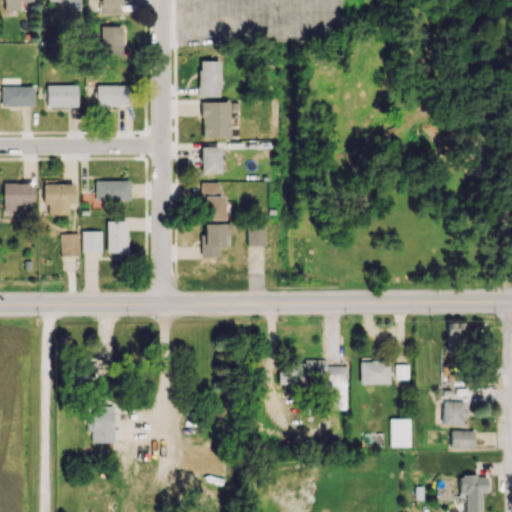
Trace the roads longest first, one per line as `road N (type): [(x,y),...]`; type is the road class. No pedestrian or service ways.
road 1 (secondary): [(511,301),(0,302)]
road 2 (residential): [(162,0),(165,302)]
road 3 (residential): [(163,149),(0,148)]
